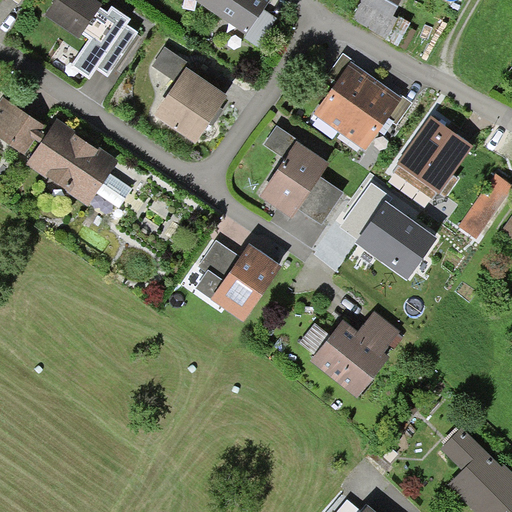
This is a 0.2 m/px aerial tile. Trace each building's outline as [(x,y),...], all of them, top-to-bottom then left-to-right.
[(85,0),(51,0),(42,14),(73,34),(75,31),(86,38),(75,54),(92,64),(107,41),(116,47),(127,30),(118,25),(123,18),(106,7),(102,13),(91,6),(92,5),(85,0)] [(202,0),(243,27),(238,34),(256,46),(267,29),(263,27),(269,16),(257,8),(262,0),(202,0)] [(361,0),(351,18),(396,44),(406,26),(392,17),(401,0),(361,0)] [(499,0),(494,10),(501,14),(509,0),(499,0)] [(92,64),(89,68),(102,76),(131,33),(127,30),(116,47),(107,41),(92,64)] [(153,111),(190,136),(202,119),(210,107),(218,95),(194,79),(200,70),(186,61),(184,64),(160,48),(149,65),(173,81),(153,111)] [(314,109),(336,125),(368,80),(345,64),(349,59),(337,51),(321,73),(331,80),(323,91),(325,93),(314,109)] [(92,64),(75,54),(67,66),(83,77),(89,68),(92,64)] [(203,65),(200,70),(194,79),(218,95),(227,82),(203,65)] [(391,96),(368,80),(336,125),(334,129),(346,137),(348,133),(360,141),(372,124),(374,125),(382,114),(391,121),(407,99),(395,91),(391,96)] [(0,137),(19,150),(36,125),(0,101),(0,137)] [(215,110),(210,107),(202,119),(207,122),(215,110)] [(431,119),(397,166),(439,196),(473,149),(431,119)] [(27,161),(83,199),(90,190),(114,206),(127,187),(102,170),(108,161),(89,148),(71,137),(52,124),(27,161)] [(278,126),(265,146),(287,160),(260,199),(291,222),(299,211),(322,226),(343,194),(321,180),(331,166),(301,146),(303,142),(278,126)] [(75,131),(71,137),(89,148),(93,142),(75,131)] [(511,185),(494,174),(457,228),(476,241),(511,188),(511,185)] [(370,180),(338,223),(409,277),(441,234),(370,180)] [(511,218),(502,232),(511,238),(511,218)] [(242,326),(282,270),(250,248),(243,259),(217,241),(198,267),(203,270),(200,274),(205,277),(197,289),(213,300),(211,304),(242,326)] [(318,357),(312,364),(358,400),(390,360),(382,353),(398,333),(375,315),(359,335),(344,324),(333,337),(318,357)] [(302,344),(318,357),(333,337),(318,324),(302,344)] [(463,473),(450,487),(475,511),(511,511),(511,474),(511,475),(462,427),(440,450),(463,473)]
